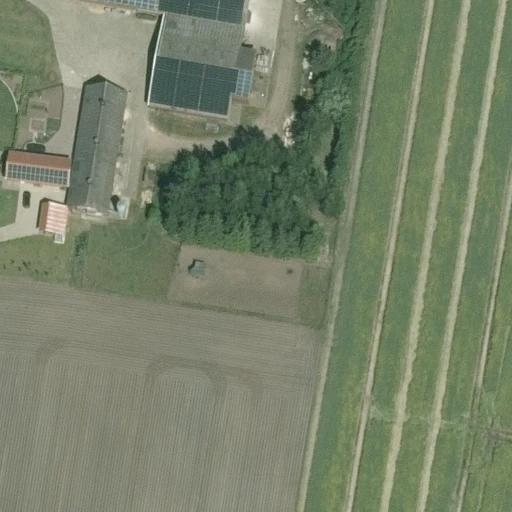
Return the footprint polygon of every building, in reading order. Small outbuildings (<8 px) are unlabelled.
[(76,0),(76,5),(246,35),(252,0),(76,0)] [(169,28),(153,111),(237,128),(253,44),(169,28)] [(0,78),(0,120),(57,130),(63,88),(0,78)] [(127,102),(91,96),(71,209),(108,215),(127,102)] [(71,168),(17,160),(10,199),(64,208),(71,168)]
